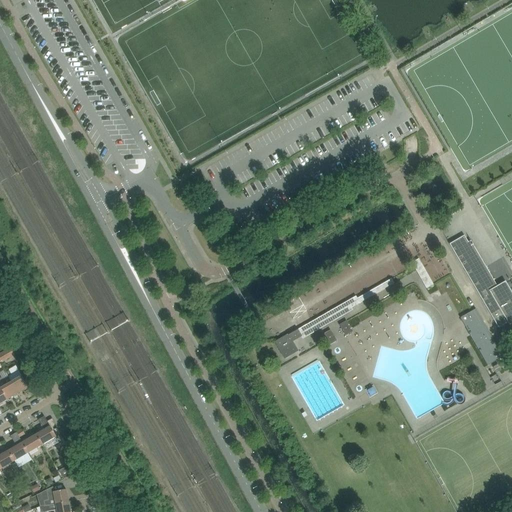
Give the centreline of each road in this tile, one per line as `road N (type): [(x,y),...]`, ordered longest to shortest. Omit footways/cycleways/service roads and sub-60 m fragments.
road 1 (tertiary): [(261,511),(0,21)]
road 2 (residential): [(60,393),(98,463),(96,511)]
road 3 (residential): [(60,393),(0,289)]
